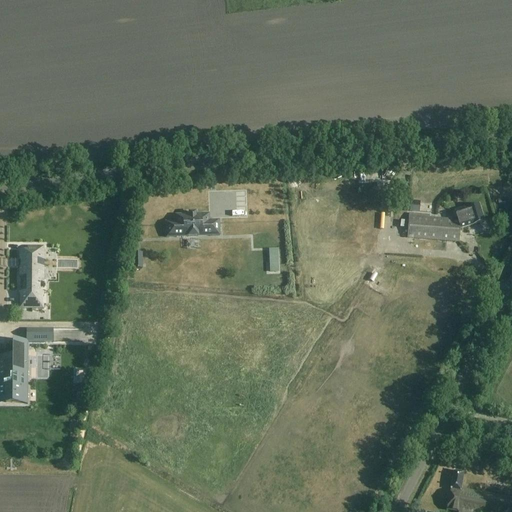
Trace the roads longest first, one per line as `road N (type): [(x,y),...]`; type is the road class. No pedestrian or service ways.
road 1 (tertiary): [(0,185),(511,137)]
road 2 (tertiary): [(436,431),(511,282)]
